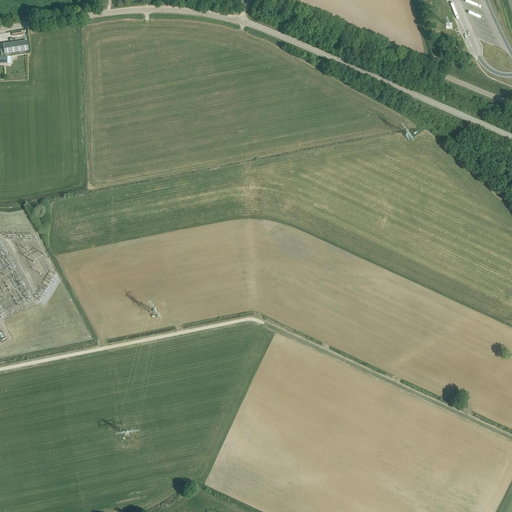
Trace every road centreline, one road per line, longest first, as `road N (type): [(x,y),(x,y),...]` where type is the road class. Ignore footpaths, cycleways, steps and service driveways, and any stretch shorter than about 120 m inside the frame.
road 1 (track): [(511,438),(257,320),(0,369)]
road 2 (unclassified): [(511,137),(241,22)]
road 3 (unclassified): [(511,103),(257,0)]
road 4 (unclassified): [(0,26),(181,9),(241,22)]
